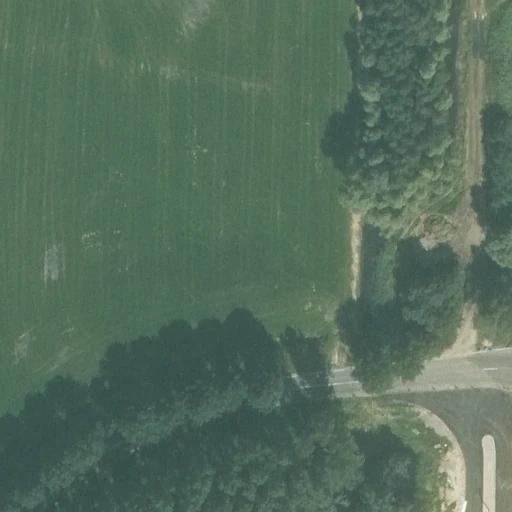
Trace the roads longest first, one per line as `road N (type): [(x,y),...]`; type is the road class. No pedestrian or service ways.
road 1 (secondary): [(30,511),(73,471),(128,438),(259,394),(403,379),(463,398)]
road 2 (secondary): [(503,511),(503,441),(491,418),(463,398)]
